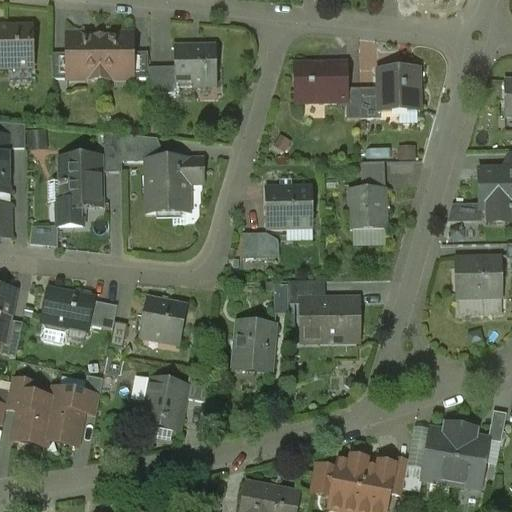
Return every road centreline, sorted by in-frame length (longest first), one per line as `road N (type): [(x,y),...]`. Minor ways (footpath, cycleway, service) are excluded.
road 1 (residential): [(283,23),(210,256),(182,263),(0,251)]
road 2 (residential): [(476,45),(366,419)]
road 3 (residential): [(0,494),(295,441),(366,419)]
road 4 (residential): [(283,23),(78,0)]
road 5 (residential): [(476,45),(283,23)]
road 6 (residential): [(366,419),(511,366)]
